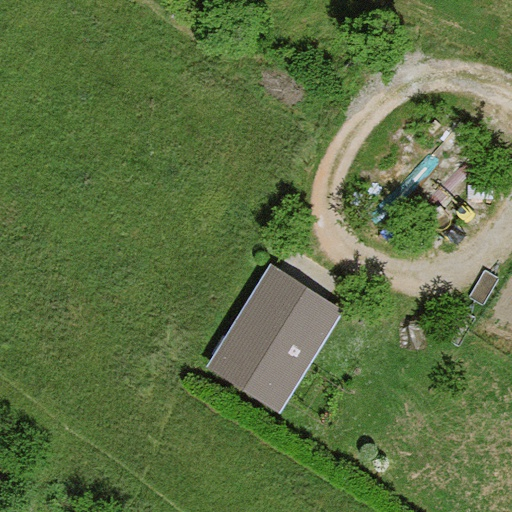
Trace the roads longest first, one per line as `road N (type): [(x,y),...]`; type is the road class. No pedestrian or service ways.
road 1 (track): [(511,85),(435,73),(381,103),(338,164),(330,193),(334,231),(359,264)]
road 2 (track): [(145,0),(198,25),(358,132)]
road 3 (track): [(359,264),(407,279),(452,277),(511,237)]
